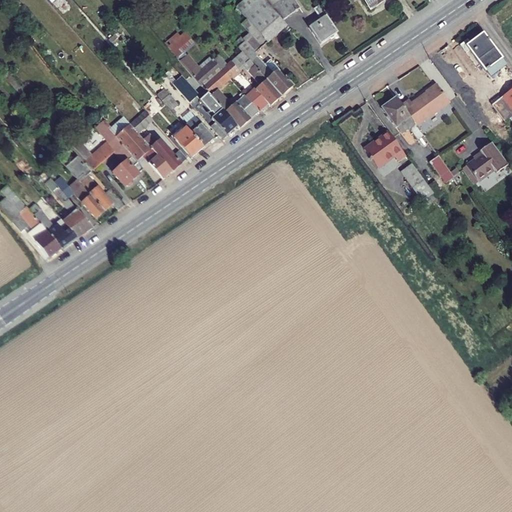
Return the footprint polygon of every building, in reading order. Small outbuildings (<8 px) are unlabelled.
[(294,0),(270,0),(267,2),(282,20),(301,9),(294,0)] [(324,16),(312,24),(322,40),(341,28),(323,0),(317,5),(324,16)] [(267,2),(246,20),(260,36),(266,42),(286,25),(282,20),(267,2)] [(473,42),(467,46),(470,51),(484,68),(500,55),(483,33),(473,42)] [(261,46),(266,42),(260,36),(255,40),(261,46)] [(469,37),(459,45),(466,54),(470,51),(467,46),(473,42),(469,37)] [(250,44),(241,52),(245,58),(255,50),(250,44)] [(255,50),(245,58),(252,66),(261,58),(255,50)] [(241,52),(234,59),(245,71),(252,66),(245,58),(241,52)] [(261,58),(252,66),(279,98),(293,87),(279,71),(276,74),(261,58)] [(252,66),(245,71),(258,86),(252,91),(268,108),(279,98),(252,66)] [(200,87),(210,99),(235,129),(255,113),(243,99),(231,109),(217,93),(230,83),(220,71),(200,87)] [(176,90),(188,103),(201,91),(190,78),(176,90)] [(511,89),(490,106),(504,124),(511,117),(511,89)] [(414,102),(405,109),(420,129),(453,106),(441,90),(418,107),(414,102)] [(397,97),(381,109),(393,126),(403,118),(408,125),(405,128),(415,142),(424,135),(420,129),(405,109),(397,97)] [(213,124),(208,128),(220,142),(235,129),(210,99),(204,103),(215,116),(210,121),(213,124)] [(144,111),(130,123),(138,132),(152,120),(144,111)] [(36,132),(43,126),(34,115),(26,121),(36,132)] [(182,125),(186,130),(202,147),(211,139),(192,116),(182,125)] [(173,172),(147,143),(138,132),(130,123),(114,137),(136,163),(142,158),(162,181),(173,172)] [(173,135),(170,138),(188,159),(202,147),(186,130),(177,139),(173,135)] [(386,130),(361,149),(374,168),(389,157),(393,163),(404,155),(386,130)] [(97,148),(84,160),(92,169),(112,152),(122,163),(110,173),(123,187),(124,185),(126,187),(130,183),(129,181),(142,170),(136,163),(114,137),(99,151),(97,148)] [(152,139),(147,143),(173,172),(186,161),(179,152),(175,155),(171,150),(169,152),(162,144),(159,147),(152,139)] [(483,153),(466,165),(478,181),(494,169),(497,173),(509,165),(490,139),(479,148),(483,153)] [(444,184),(453,179),(439,155),(430,161),(444,184)] [(411,164),(400,172),(412,190),(424,182),(411,164)] [(79,182),(85,190),(106,214),(114,207),(118,211),(124,206),(106,185),(100,191),(97,188),(95,190),(84,177),(79,182)] [(66,188),(60,193),(69,204),(75,198),(66,188)] [(85,190),(75,198),(96,222),(106,214),(85,190)] [(54,199),(66,213),(73,208),(69,204),(60,193),(54,199)] [(18,201),(2,214),(12,224),(27,212),(23,207),(18,201)] [(28,203),(23,207),(27,212),(60,250),(77,239),(68,229),(64,233),(58,226),(55,230),(40,213),(38,215),(28,203)] [(67,228),(68,229),(77,239),(91,229),(73,208),(66,213),(64,215),(73,224),(67,228)] [(48,258),(60,250),(27,212),(12,224),(19,233),(24,228),(28,231),(26,233),(48,258)]
